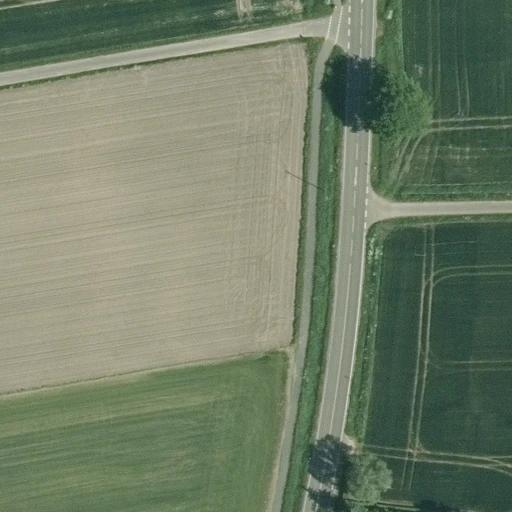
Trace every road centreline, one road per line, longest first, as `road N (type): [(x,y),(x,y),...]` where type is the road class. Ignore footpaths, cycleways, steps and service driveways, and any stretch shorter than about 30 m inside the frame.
road 1 (secondary): [(364,28),(353,298),(321,511)]
road 2 (unclassified): [(0,86),(364,28)]
road 3 (track): [(511,213),(359,217)]
